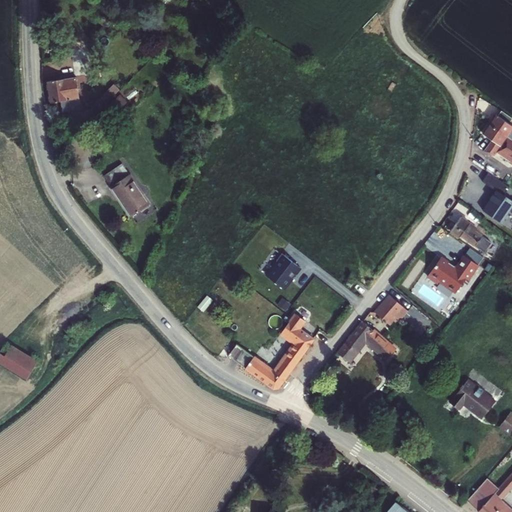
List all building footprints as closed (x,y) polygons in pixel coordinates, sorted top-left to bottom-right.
[(44,80),(54,80),(53,68),(43,68),(44,80)] [(75,81),(47,85),(50,104),(78,101),(75,81)] [(102,101),(117,90),(114,86),(99,97),(102,101)] [(120,101),(110,113),(118,120),(128,108),(120,101)] [(493,117),(485,127),(511,146),(511,131),(506,128),(510,123),(498,116),(497,119),(493,117)] [(511,146),(485,127),(478,136),(497,148),(492,154),(511,169),(511,146)] [(121,167),(105,178),(131,218),(147,207),(121,167)] [(460,218),(451,232),(450,232),(460,239),(461,236),(485,253),(491,243),(473,232),(476,229),(460,218)] [(352,276),(345,284),(350,288),(357,280),(352,276)] [(393,291),(387,300),(403,312),(410,304),(393,291)] [(376,313),(373,318),(389,331),(394,325),(399,329),(408,316),(403,312),(387,300),(376,313)] [(314,341),(288,323),(281,333),(297,345),(277,374),(243,349),(235,361),(278,393),(314,341)] [(395,356),(360,328),(337,357),(349,367),(366,346),(389,365),(395,356)] [(36,362),(2,340),(0,342),(0,360),(25,377),(36,362)] [(481,424),(495,406),(465,385),(449,407),(459,414),(462,410),(481,424)] [(510,442),(511,439),(511,418),(500,434),(510,442)] [(290,435),(285,432),(280,441),(285,443),(290,435)] [(467,505),(474,511),(510,511),(501,504),(511,491),(511,476),(499,492),(487,482),(467,505)] [(409,511),(395,499),(384,511),(409,511)]
